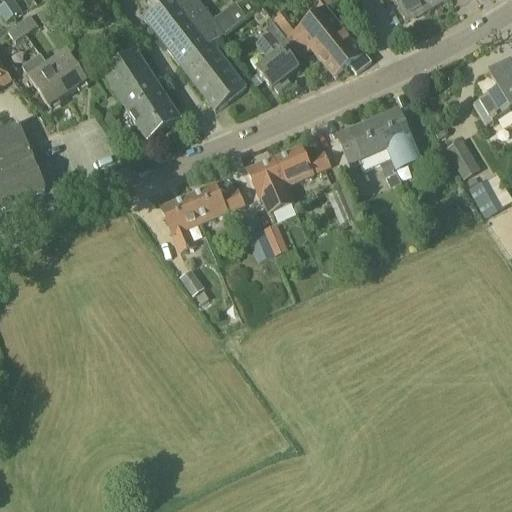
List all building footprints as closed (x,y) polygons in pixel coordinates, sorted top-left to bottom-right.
[(213,23),(197,3),(200,0),(174,0),(145,23),(182,72),(212,48),(212,47),(247,22),(235,7),(213,23)] [(393,0),(408,27),(429,15),(420,0),(393,0)] [(420,0),(429,15),(450,3),(448,0),(420,0)] [(12,1),(5,7),(15,20),(22,15),(12,1)] [(5,7),(0,10),(0,14),(7,25),(15,20),(5,7)] [(272,25),(274,27),(291,48),(301,62),(312,53),(335,83),(348,73),(355,80),(372,66),(366,58),(364,60),(326,11),(298,34),(283,15),(272,25)] [(50,13),(39,20),(49,35),(60,28),(50,13)] [(31,19),(19,27),(27,39),(39,31),(31,19)] [(19,27),(7,35),(15,46),(27,39),(19,27)] [(273,93),(299,72),(284,53),(291,48),(274,27),(267,32),(270,36),(256,48),(268,63),(256,72),(273,93)] [(216,115),(246,92),(212,48),(182,72),(216,115)] [(69,100),(87,87),(66,56),(48,69),(69,100)] [(157,86),(138,57),(103,79),(122,109),(157,86)] [(0,92),(11,85),(0,66),(0,92)] [(499,96),(474,110),(486,131),(511,116),(511,67),(490,80),(499,96)] [(50,113),(69,100),(48,69),(29,82),(50,113)] [(148,147),(182,124),(157,86),(122,109),(148,147)] [(400,115),(376,125),(388,155),(397,175),(422,164),(413,144),(400,115)] [(111,120),(102,126),(109,136),(117,130),(111,120)] [(0,124),(0,213),(46,193),(35,168),(36,167),(20,130),(19,128),(14,130),(9,121),(0,124)] [(376,125),(338,142),(351,171),(360,167),(363,176),(381,168),(391,192),(402,188),(396,175),(397,175),(388,155),(376,125)] [(462,144),(446,153),(463,184),(475,178),(463,157),(468,154),(462,144)] [(309,163),(303,150),(275,162),(288,190),(331,171),(324,156),(309,163)] [(294,207),(286,191),(288,190),(275,162),(248,175),(259,201),(261,201),(269,218),(294,207)] [(486,185),(470,194),(485,222),(497,215),(492,207),(490,203),(495,201),(486,185)] [(221,201),(215,188),(187,201),(200,229),(246,208),(239,193),(221,201)] [(346,191),(327,199),(340,229),(358,221),(346,191)] [(181,257),(197,250),(190,234),(200,229),(187,201),(161,213),(181,257)] [(276,261),(289,255),(277,229),(265,234),(276,261)] [(260,268),(276,261),(265,234),(248,242),(260,268)] [(43,288),(79,385),(138,363),(124,323),(141,317),(134,298),(115,305),(105,278),(112,275),(108,265),(43,288)] [(192,275),(181,282),(194,300),(205,292),(192,275)] [(202,308),(209,303),(204,295),(197,300),(202,308)]
